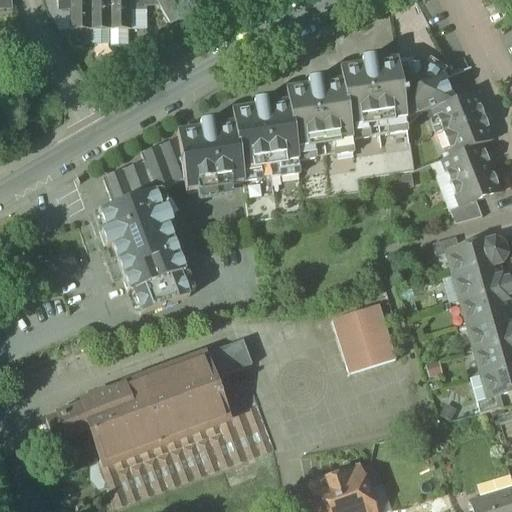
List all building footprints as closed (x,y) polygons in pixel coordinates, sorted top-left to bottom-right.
[(9,0),(0,0),(0,14),(11,13),(9,0)] [(57,35),(68,35),(68,15),(56,15),(56,0),(42,0),(46,14),(57,35)] [(56,0),(56,15),(68,15),(68,0),(56,0)] [(88,0),(68,0),(68,15),(68,35),(89,35),(88,0)] [(108,34),(108,0),(88,0),(89,35),(108,34)] [(108,0),(108,34),(124,34),(129,34),(128,14),(128,0),(108,0)] [(128,0),(128,14),(143,14),(143,6),(143,0),(128,0)] [(152,0),(156,6),(169,29),(179,23),(166,0),(152,0)] [(128,14),(129,34),(144,34),(143,14),(128,14)] [(108,47),(108,34),(89,35),(89,47),(108,47)] [(125,47),(124,34),(108,34),(108,47),(125,47)] [(339,72),(341,85),(349,144),(406,136),(405,130),(404,123),(396,71),(395,64),(373,67),(373,63),(359,65),(360,69),(339,72)] [(422,68),(396,71),(404,123),(418,118),(432,112),(451,105),(442,81),(422,68)] [(341,85),(319,88),(306,90),(285,93),(287,106),(295,166),(315,163),(313,150),(330,147),(332,160),(351,157),(349,144),(341,85)] [(477,94),(462,101),(467,112),(478,108),(479,110),(482,108),(477,94)] [(432,112),(441,136),(483,120),(479,110),(478,108),(467,112),(462,101),(451,105),(432,112)] [(287,106),(265,109),(252,111),(231,114),(233,127),(241,187),(261,184),(259,171),(277,168),(278,181),(297,179),(295,166),(287,106)] [(486,129),(483,120),(441,136),(451,160),(481,148),(476,136),(487,132),(486,129)] [(233,127),(211,130),(198,132),(176,136),(177,144),(183,184),(185,195),(241,187),(233,127)] [(476,136),(481,148),(495,142),(489,128),(486,129),(487,132),(476,136)] [(101,182),(112,210),(154,195),(183,184),(177,144),(139,158),(143,167),(101,182)] [(313,150),(315,163),(332,160),(330,147),(313,150)] [(490,172),(481,148),(451,160),(439,164),(449,188),(490,172)] [(429,168),(438,192),(449,188),(439,164),(429,168)] [(259,171),(261,184),(278,181),(277,168),(259,171)] [(499,196),(490,172),(449,188),(457,210),(458,212),(475,205),(499,196)] [(410,177),(396,179),(398,193),(412,191),(410,177)] [(457,210),(449,188),(438,192),(447,214),(448,214),(457,210)] [(127,296),(131,295),(180,277),(184,275),(166,228),(171,227),(165,212),(161,213),(154,195),(112,210),(97,216),(104,234),(100,236),(105,251),(110,249),(127,296)] [(448,214),(453,228),(480,220),(475,205),(458,212),(457,210),(448,214)] [(431,248),(435,260),(446,257),(446,256),(458,253),(454,241),(431,248)] [(446,257),(452,279),(496,267),(501,266),(505,258),(502,248),(493,243),(458,253),(446,256),(446,257)] [(499,281),(496,267),(452,279),(459,304),(511,289),(511,288),(509,278),(499,281)] [(188,299),(180,277),(131,295),(139,317),(188,299)] [(459,304),(452,279),(441,282),(447,308),(459,304)] [(511,302),(511,289),(459,304),(466,329),(510,317),(506,304),(511,302)] [(331,324),(348,379),(394,364),(377,310),(331,324)] [(511,325),(510,317),(466,329),(473,355),(511,343),(511,325)] [(511,343),(473,355),(480,380),(511,370),(511,343)] [(240,344),(201,359),(210,385),(216,386),(220,397),(217,404),(223,421),(255,409),(251,399),(247,387),(244,380),(228,386),(224,377),(249,368),(240,344)] [(216,428),(223,421),(217,404),(220,397),(216,386),(210,385),(201,359),(119,389),(120,392),(81,407),(82,409),(44,422),(53,446),(90,433),(95,445),(93,452),(102,457),(97,466),(113,467),(116,460),(125,464),(130,454),(139,458),(143,449),(152,453),(157,444),(165,447),(169,439),(178,443),(183,435),(191,438),(195,430),(204,433),(208,425),(216,428)] [(438,364),(423,368),(427,382),(442,378),(438,364)] [(511,370),(480,380),(486,401),(487,403),(499,399),(511,395),(511,370)] [(469,383),(475,404),(486,401),(480,380),(469,383)] [(475,404),(479,417),(502,411),(499,399),(487,403),(486,401),(475,404)] [(445,407),(438,420),(449,425),(456,413),(445,407)] [(272,451),(255,409),(223,421),(216,428),(208,425),(204,433),(195,430),(191,438),(183,435),(178,443),(169,439),(165,447),(157,444),(152,453),(143,449),(139,458),(130,454),(125,464),(116,460),(113,467),(97,466),(96,470),(92,471),(99,489),(104,487),(113,510),(272,451)] [(430,439),(416,435),(410,452),(424,457),(430,439)] [(367,511),(364,504),(367,499),(365,493),(359,491),(353,473),(311,489),(319,511),(367,511)] [(511,492),(511,487),(511,483),(509,478),(475,488),(479,503),(511,492)] [(364,504),(367,511),(389,511),(381,488),(365,493),(367,499),(364,504)] [(448,497),(452,511),(472,511),(470,506),(465,491),(448,497)] [(511,511),(511,492),(479,503),(470,506),(472,511),(511,511)]
